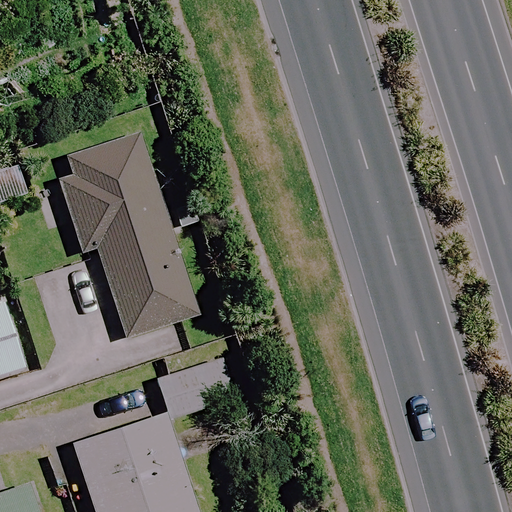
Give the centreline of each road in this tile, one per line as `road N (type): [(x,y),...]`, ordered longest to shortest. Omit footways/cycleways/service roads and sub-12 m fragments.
road 1 (primary): [(475,511),(311,0)]
road 2 (primary): [(436,0),(511,245)]
